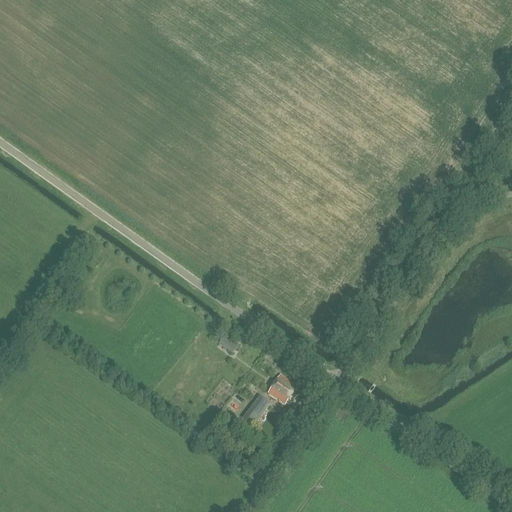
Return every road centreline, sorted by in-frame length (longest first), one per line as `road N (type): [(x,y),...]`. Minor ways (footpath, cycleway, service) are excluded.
road 1 (unclassified): [(336,382),(0,142)]
road 2 (unclassified): [(336,382),(461,201)]
road 3 (unclassified): [(511,498),(336,382)]
road 4 (unclassified): [(245,511),(336,382)]
